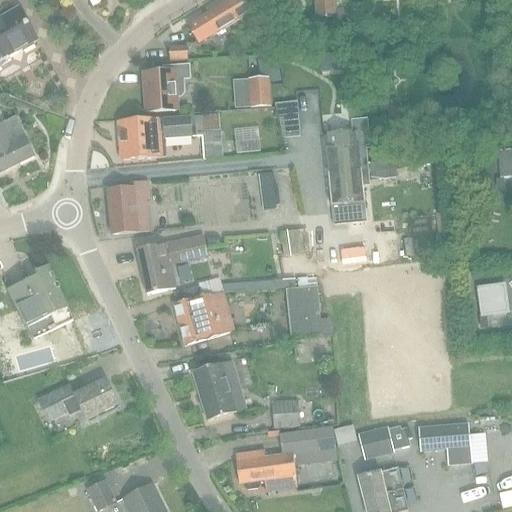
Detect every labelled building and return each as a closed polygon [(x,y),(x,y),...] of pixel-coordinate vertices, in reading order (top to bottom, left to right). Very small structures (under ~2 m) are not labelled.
[(230,0),(188,27),(199,45),(250,13),(249,8),(244,0),(230,0)] [(314,0),(315,18),(336,18),(334,0),(314,0)] [(0,20),(0,68),(8,64),(9,59),(8,58),(21,50),(23,53),(34,46),(33,43),(37,41),(19,10),(0,20)] [(169,49),(170,61),(188,60),(187,48),(169,49)] [(183,93),(183,79),(189,79),(189,66),(164,68),(164,71),(144,72),(146,112),(176,111),(175,97),(180,97),(183,93)] [(248,80),(250,109),(272,108),(269,78),(248,80)] [(386,107),(387,121),(407,120),(405,106),(386,107)] [(118,123),(117,123),(121,161),(155,158),(165,157),(163,139),(203,136),(203,131),(218,129),(217,114),(118,123)] [(0,172),(33,156),(18,125),(15,120),(2,126),(0,126),(0,172)] [(328,150),(327,150),(332,207),(343,207),(343,210),(333,211),(334,226),(366,223),(362,183),(398,178),(397,169),(436,164),(435,156),(367,164),(365,146),(359,147),(357,132),(327,134),(328,150)] [(260,140),(235,142),(236,153),(261,152),(260,140)] [(511,151),(498,153),(500,179),(511,177),(511,151)] [(272,174),(258,175),(260,187),(272,186),(274,185),(272,174)] [(128,189),(106,191),(110,236),(147,233),(144,201),(148,200),(146,183),(127,185),(128,189)] [(275,210),(273,190),(272,186),(260,187),(263,211),(275,210)] [(281,233),(284,258),(306,254),(303,230),(281,233)] [(171,266),(208,258),(203,237),(166,244),(137,251),(147,296),(176,289),(171,266)] [(395,245),(372,248),(374,261),(397,258),(395,245)] [(10,290),(34,339),(73,320),(49,268),(36,274),(40,281),(32,285),(30,280),(10,290)] [(316,280),(297,281),(298,290),(317,288),(316,280)] [(275,281),(222,284),(223,291),(246,290),(246,292),(276,290),(275,281)] [(275,281),(276,290),(295,290),(295,281),(275,281)] [(505,283),(477,287),(481,315),(508,311),(505,283)] [(179,303),(175,304),(186,346),(234,333),(224,294),(217,296),(216,294),(203,297),(200,287),(177,293),(179,303)] [(288,291),(293,327),(323,323),(322,320),(321,320),(317,288),(298,290),(288,291)] [(85,348),(76,352),(79,361),(89,358),(85,348)] [(237,413),(231,394),(236,392),(229,370),(225,372),(222,364),(193,373),(208,422),(237,413)] [(71,385),(38,401),(49,422),(67,414),(69,417),(83,410),(87,420),(117,406),(105,382),(76,396),(71,385)] [(273,403),(275,429),(300,427),(298,402),(273,403)] [(467,425),(419,429),(421,453),(446,451),(447,468),(471,466),(467,425)] [(352,426),(333,431),(337,447),(356,442),(352,426)] [(261,486),(261,481),(296,477),(293,456),(336,450),(333,431),(333,428),(280,435),(283,456),(266,458),(265,452),(236,455),(239,484),(244,483),(245,487),(248,490),(259,489),(261,486)] [(387,429),(358,436),(365,462),(394,455),(393,452),(410,448),(406,430),(400,432),(399,428),(388,431),(387,429)] [(359,479),(364,497),(385,491),(386,494),(404,490),(398,469),(359,479)] [(87,490),(98,511),(116,503),(105,481),(87,490)] [(124,499),(130,511),(165,511),(152,485),(124,499)] [(385,491),(364,497),(367,511),(406,511),(409,511),(404,490),(386,494),(385,491)]
